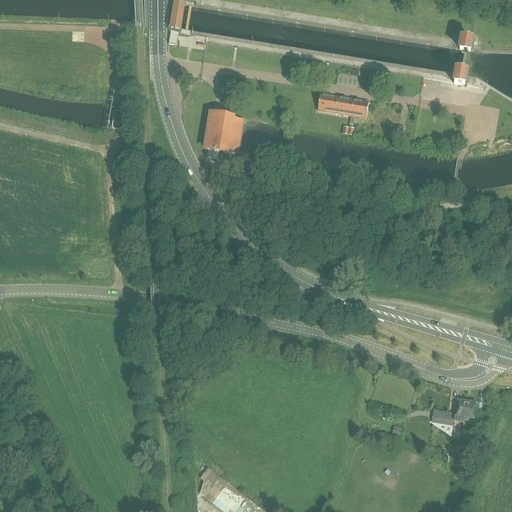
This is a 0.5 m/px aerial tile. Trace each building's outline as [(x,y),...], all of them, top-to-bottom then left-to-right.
[(180,30),(184,5),(176,3),(171,29),(180,30)] [(461,40),(459,50),(470,52),(472,41),(461,40)] [(456,74),(454,85),(465,87),(467,76),(456,74)] [(334,113),(337,98),(321,96),(318,111),(334,113)] [(350,116),(353,101),(337,98),(334,113),(350,116)] [(353,101),(350,116),(366,119),(369,104),(353,101)] [(238,154),(243,120),(211,115),(205,150),(209,150),(208,158),(235,162),(236,154),(238,154)] [(457,401),(455,417),(457,417),(457,419),(464,420),(467,403),(463,402),(464,401),(459,400),(459,402),(457,401)] [(464,420),(464,425),(471,426),(472,419),(475,420),(477,404),(475,404),(476,403),(471,402),(471,403),(467,403),(464,420)] [(433,416),(432,424),(451,437),(454,419),(433,416)] [(396,427),(391,440),(401,443),(406,430),(396,427)]
